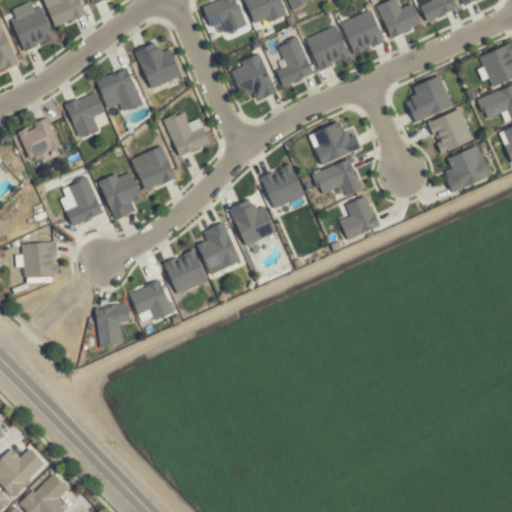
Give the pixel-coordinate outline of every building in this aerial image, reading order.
[(41,5),(32,8),(29,0),(11,7),(14,18),(11,19),(22,48),(52,37),(41,5)] [(244,25),(235,0),(209,0),(201,3),(208,26),(222,22),(225,31),(244,25)] [(243,0),(252,22),(266,17),(267,21),(285,14),(279,0),(243,0)] [(399,7),(396,0),(385,0),(375,4),(388,36),(419,23),(411,2),(399,7)] [(428,0),(419,4),(424,19),(455,8),(451,0),(428,0)] [(382,39),(370,9),(335,23),(348,54),(382,39)] [(318,69),(348,55),(334,24),(304,38),(318,69)] [(311,73),(298,36),(277,44),(285,66),(274,70),(280,85),(311,73)] [(180,74),(168,48),(159,51),(154,40),(133,50),(150,87),(180,74)] [(490,86),(511,77),(511,45),(510,42),(478,55),(490,86)] [(230,70),(240,93),(251,89),(255,99),(274,91),(258,52),(239,60),(242,65),(230,70)] [(94,80),(106,107),(118,103),(121,110),(140,102),(126,67),(94,80)] [(415,95),(405,99),(412,119),(450,107),(440,75),(411,84),(415,95)] [(511,119),(511,83),(477,98),(485,117),(505,109),(510,120),(511,119)] [(77,136),(96,127),(92,116),(102,111),(94,91),(64,103),(77,136)] [(440,152),(471,138),(458,107),(426,121),(440,152)] [(162,118),(177,155),(208,142),(198,117),(186,122),(181,111),(162,118)] [(17,132),(28,157),(58,144),(45,116),(31,122),(33,125),(17,132)] [(511,125),(498,131),(510,161),(511,160),(511,125)] [(129,158),(143,190),(174,177),(161,145),(129,158)] [(489,174),(481,156),(477,158),(471,145),(445,158),(450,168),(442,172),(451,192),(489,174)] [(319,192),(341,185),(343,194),(359,189),(349,159),(312,171),(319,192)] [(302,194),(289,163),(259,176),(273,207),(302,194)] [(97,179),(113,217),(133,209),(130,201),(140,197),(129,171),(116,176),(114,172),(97,179)] [(58,198),(71,225),(101,212),(85,176),(60,187),(64,195),(58,198)] [(337,220),(346,239),(377,225),(365,194),(344,203),(349,215),(337,220)] [(264,205),(254,208),(252,203),(240,207),(238,203),(229,206),(242,243),(273,232),(264,205)] [(209,273),(239,260),(222,221),(202,230),(206,239),(195,243),(209,273)] [(57,262),(55,262),(54,241),(21,242),(23,275),(57,274),(57,262)] [(175,292),(205,280),(192,249),(162,261),(175,292)] [(128,291),(140,322),(175,309),(163,277),(128,291)] [(116,321),(128,320),(126,303),(93,307),(98,346),(119,343),(116,321)]
